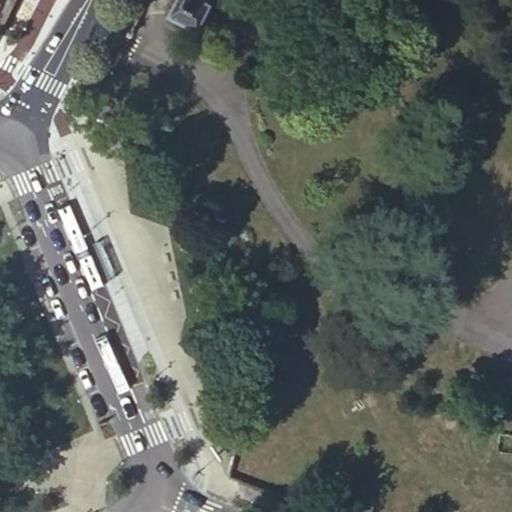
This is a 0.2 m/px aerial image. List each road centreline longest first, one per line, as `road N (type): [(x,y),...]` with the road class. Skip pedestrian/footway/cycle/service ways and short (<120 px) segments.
road 1 (secondary): [(168,503),(15,126)]
road 2 (secondary): [(15,126),(86,0)]
